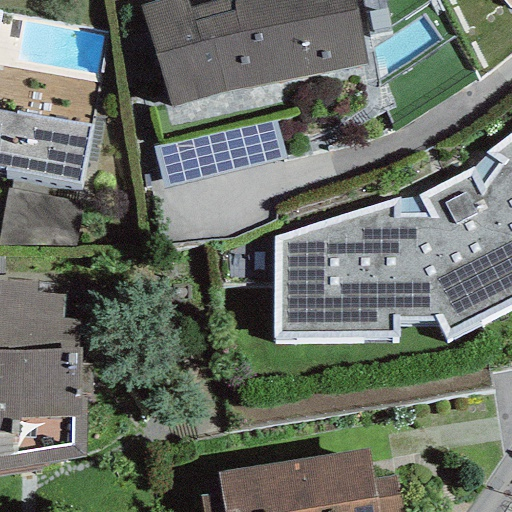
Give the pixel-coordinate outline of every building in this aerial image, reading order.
[(187,0),(167,0),(140,8),(170,107),(222,93),(367,64),(353,0),(218,0),(190,9),(187,0)] [(511,6),(511,0),(497,0),(506,11),(511,6)] [(89,126),(0,109),(0,171),(78,185),(89,126)] [(277,119),(153,147),(162,187),(286,158),(277,119)] [(511,132),(457,175),(440,184),(272,237),(274,340),(400,338),(399,318),(435,318),(446,340),(511,306),(511,132)] [(80,205),(7,191),(0,227),(0,248),(73,249),(80,205)] [(36,281),(0,281),(0,471),(82,460),(87,400),(78,400),(81,320),(63,319),(66,293),(37,292),(36,281)] [(367,448),(215,473),(218,493),(199,496),(201,511),(400,511),(395,475),(372,479),(367,448)]
